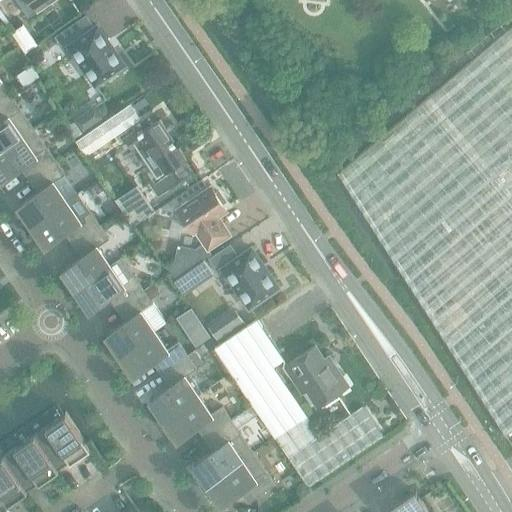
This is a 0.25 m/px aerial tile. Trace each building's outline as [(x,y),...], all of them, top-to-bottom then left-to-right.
[(16,0),(29,17),(54,0),(16,0)] [(76,23),(56,37),(64,49),(68,46),(88,76),(95,86),(125,66),(97,26),(94,28),(86,17),(76,23)] [(15,30),(11,32),(25,53),(38,44),(24,24),(15,30)] [(511,27),(475,58),(339,172),(507,434),(511,429),(511,27)] [(0,105),(12,97),(0,79),(0,105)] [(0,152),(34,130),(12,97),(0,105),(0,152)] [(75,142),(85,156),(140,117),(131,104),(75,142)] [(74,121),(82,131),(104,117),(95,105),(74,119),(74,121)] [(136,130),(124,138),(132,150),(137,147),(157,177),(165,172),(168,170),(170,171),(175,167),(174,166),(185,159),(159,120),(139,133),(136,130)] [(74,121),(66,126),(74,137),(82,131),(74,121)] [(0,176),(3,180),(4,179),(3,179),(26,164),(34,177),(56,162),(34,130),(0,152),(0,176)] [(43,189),(20,204),(19,204),(22,209),(18,211),(29,223),(31,222),(33,225),(66,202),(54,183),(65,176),(56,162),(34,177),(43,189)] [(114,200),(132,226),(154,211),(137,185),(114,200)] [(227,212),(222,204),(225,202),(218,193),(216,195),(211,187),(177,210),(193,234),(195,233),(208,251),(230,236),(221,223),(219,224),(216,219),(227,212)] [(35,228),(33,229),(40,243),(43,240),(47,245),(48,244),(47,244),(70,229),(78,241),(100,227),(90,213),(79,220),(66,202),(33,225),(35,228)] [(87,254),(64,269),(64,268),(63,269),(66,274),(62,276),(73,288),(75,286),(77,289),(110,267),(110,266),(98,248),(109,240),(100,227),(78,241),(87,254)] [(222,267),(250,305),(283,283),(252,240),(237,250),(232,242),(210,257),(219,269),(222,267)] [(79,292),(77,294),(84,308),(87,305),(91,310),(92,309),(91,308),(114,293),(122,306),(144,291),(121,258),(110,266),(110,267),(77,289),(79,292)] [(175,280),(174,280),(184,295),(213,274),(203,259),(183,273),(175,280)] [(174,261),(166,266),(175,280),(183,273),(174,261)] [(154,284),(144,291),(149,300),(160,293),(154,284)] [(130,318),(108,333),(107,334),(110,338),(106,341),(117,352),(119,351),(121,354),(158,328),(165,324),(149,300),(144,291),(122,306),(130,318)] [(191,307),(176,317),(196,346),(211,336),(191,307)] [(235,309),(209,327),(219,342),(245,324),(235,309)] [(214,348),(308,487),(382,436),(362,406),(319,436),(272,366),(283,358),(257,319),(214,348)] [(123,357),(121,358),(127,372),(131,370),(134,374),(135,374),(135,373),(157,358),(166,371),(187,356),(178,343),(171,347),(158,328),(121,354),(123,357)] [(347,387),(335,368),(330,371),(314,346),(285,366),(303,393),(306,391),(317,407),(347,387)] [(174,383),(152,398),(151,398),(154,403),(150,406),(161,417),(163,416),(165,419),(198,396),(186,377),(197,370),(187,356),(166,371),(174,383)] [(167,422),(165,423),(171,437),(175,434),(178,439),(179,438),(201,423),(210,435),(231,421),(222,407),(211,415),(198,396),(165,419),(167,422)] [(65,415),(33,437),(57,473),(58,472),(58,471),(69,464),(70,464),(73,462),(75,464),(76,463),(74,461),(89,451),(85,445),(65,415)] [(218,448),(196,463),(196,462),(195,463),(198,468),(194,470),(205,482),(207,481),(208,484),(253,453),(231,421),(210,435),(218,448)] [(33,437),(2,458),(26,494),(27,494),(26,493),(38,485),(38,486),(42,483),(43,486),(44,485),(43,483),(57,473),(33,437)] [(211,487),(209,488),(215,502),(219,499),(222,504),(223,503),(245,487),(254,500),(275,485),(253,453),(208,484),(211,487)] [(2,458),(0,459),(0,510),(6,506),(7,507),(10,505),(12,507),(13,506),(11,504),(26,494),(2,458)] [(298,486),(297,492),(301,497),(309,491),(304,483),(298,486)] [(293,488),(273,501),(279,510),(299,497),(293,488)] [(427,511),(416,494),(417,494),(416,493),(393,508),(394,509),(395,508),(397,511),(427,511)]
